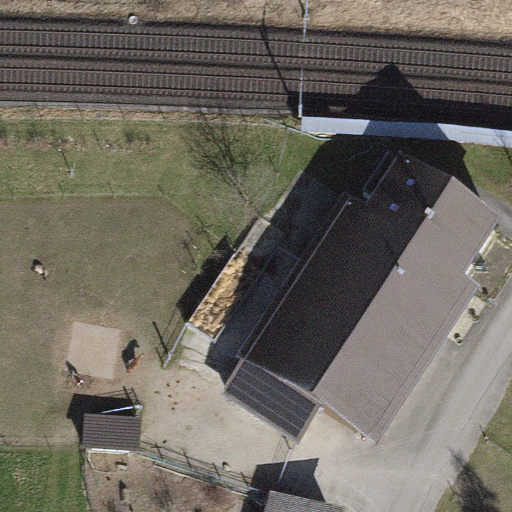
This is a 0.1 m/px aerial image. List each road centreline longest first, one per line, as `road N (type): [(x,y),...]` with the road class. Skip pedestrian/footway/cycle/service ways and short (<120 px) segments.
road 1 (track): [(170,409),(289,488),(416,507)]
road 2 (track): [(414,511),(511,330)]
